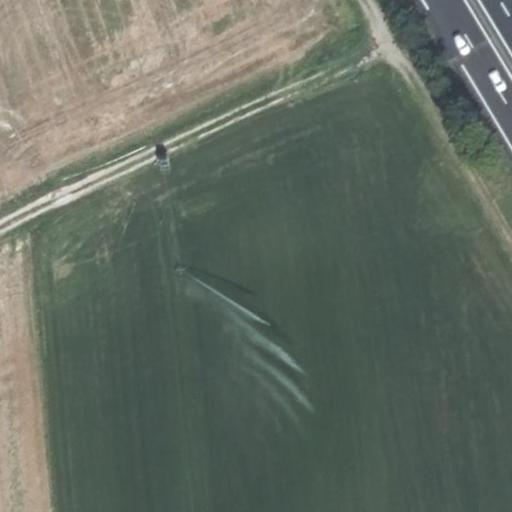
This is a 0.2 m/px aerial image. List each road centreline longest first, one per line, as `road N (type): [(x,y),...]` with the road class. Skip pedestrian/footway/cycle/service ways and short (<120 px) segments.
road 1 (track): [(0,233),(398,48)]
road 2 (track): [(511,245),(366,0)]
road 3 (trunk): [(443,0),(511,119)]
